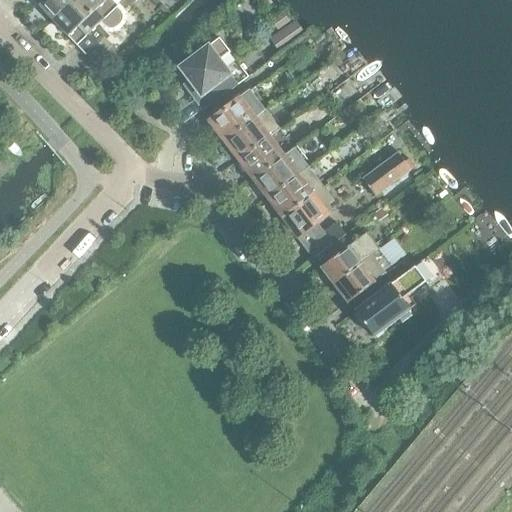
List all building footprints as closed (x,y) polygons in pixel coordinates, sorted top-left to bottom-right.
[(54,21),(75,0),(42,0),(43,1),(39,5),(54,21)] [(75,0),(54,21),(77,45),(96,27),(102,21),(106,26),(109,28),(113,28),(117,26),(120,23),(122,19),(122,15),(120,11),(116,7),(124,0),(75,0)] [(282,12),(281,13),(270,20),(278,30),(289,22),(282,12)] [(280,54),(306,35),(296,21),(270,38),(280,54)] [(105,37),(96,27),(77,45),(86,55),(96,45),(105,37)] [(219,60),(230,52),(219,38),(179,68),(195,88),(188,93),(203,111),(237,85),(219,60)] [(94,63),(104,53),(96,45),(86,55),(94,63)] [(225,140),(265,109),(268,107),(253,88),(243,96),(210,121),(225,140)] [(280,129),(265,109),(225,140),(240,160),(279,130),(280,129)] [(293,149),(279,130),(240,160),(254,179),(293,149)] [(294,148),(293,149),(254,179),(268,197),(308,166),(294,148)] [(411,171),(397,152),(361,178),(375,197),(381,192),(386,199),(402,187),(397,180),(411,171)] [(323,186),(308,166),(268,197),(283,217),(323,186)] [(334,201),(323,186),(283,217),(297,236),(316,222),(326,214),(333,210),(329,205),(334,201)] [(387,215),(382,208),(373,214),(378,221),(387,215)] [(324,233),(323,231),(316,222),(297,236),(305,246),(324,233)] [(345,235),(345,234),(336,222),(323,231),(324,233),(305,246),(313,258),(345,235)] [(333,284),(373,254),(378,251),(365,234),(321,267),(333,284)] [(392,266),(406,255),(394,239),(380,250),(392,266)] [(386,272),(373,254),(333,284),(348,303),(375,282),(374,281),(386,272)] [(416,304),(409,294),(425,282),(429,287),(443,278),(428,256),(391,283),(391,284),(354,311),(372,336),(398,318),(401,322),(410,315),(408,312),(411,310),(409,309),(416,304)] [(473,273),(449,290),(458,302),(482,285),(473,273)]
